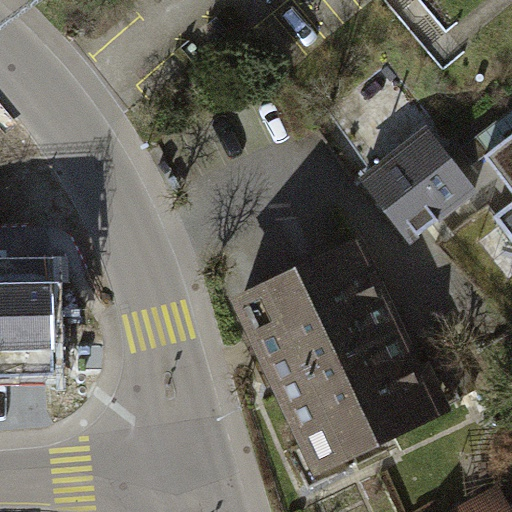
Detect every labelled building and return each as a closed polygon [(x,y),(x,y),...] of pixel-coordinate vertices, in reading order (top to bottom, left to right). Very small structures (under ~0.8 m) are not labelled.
[(511,124),(483,146),(511,186),(511,124)] [(474,190),(426,128),(367,173),(416,235),(474,190)] [(363,229),(238,289),(324,467),(448,408),(363,229)] [(49,262),(0,263),(0,376),(53,375),(49,262)] [(508,511),(494,487),(450,511),(508,511)]
